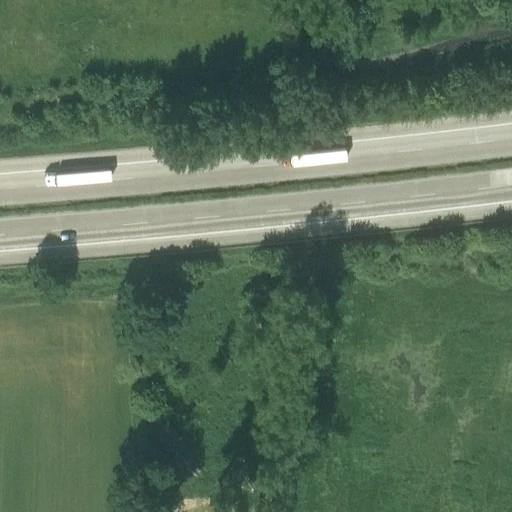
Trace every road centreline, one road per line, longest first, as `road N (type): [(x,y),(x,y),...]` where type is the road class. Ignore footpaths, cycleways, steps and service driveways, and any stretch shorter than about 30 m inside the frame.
road 1 (motorway): [(0,234),(511,181)]
road 2 (motorway): [(511,137),(0,188)]
